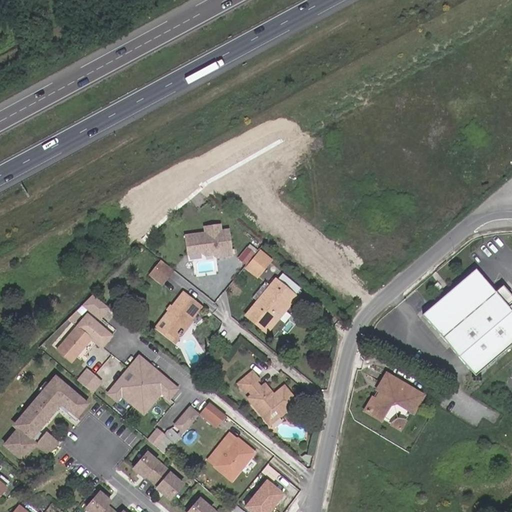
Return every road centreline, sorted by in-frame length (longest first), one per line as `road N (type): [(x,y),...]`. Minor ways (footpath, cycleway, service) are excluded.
road 1 (track): [(386,0),(0,210)]
road 2 (residential): [(315,511),(358,326),(464,228),(511,211)]
road 3 (motorway): [(0,176),(329,0)]
road 4 (motorway): [(226,0),(0,122)]
road 5 (track): [(319,485),(214,400)]
road 6 (track): [(336,404),(233,333)]
